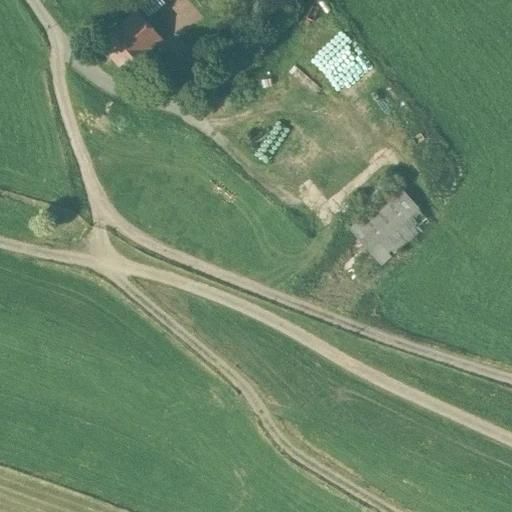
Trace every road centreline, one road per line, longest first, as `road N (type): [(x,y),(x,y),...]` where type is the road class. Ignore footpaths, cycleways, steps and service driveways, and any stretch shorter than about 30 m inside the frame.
road 1 (track): [(0,234),(153,274),(255,314),(511,440)]
road 2 (track): [(105,262),(250,393),(290,449),(389,511)]
road 3 (unclassified): [(32,0),(56,44),(61,100),(94,201)]
